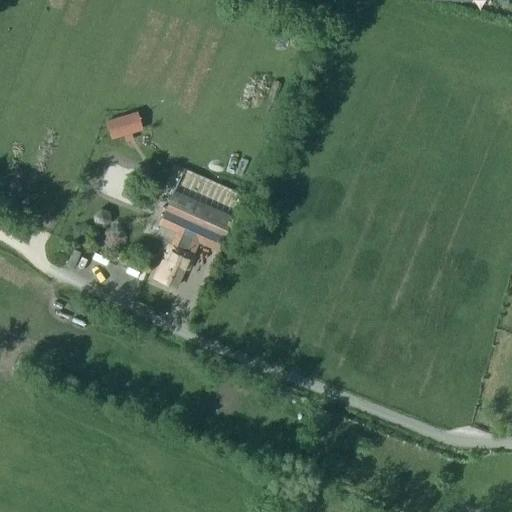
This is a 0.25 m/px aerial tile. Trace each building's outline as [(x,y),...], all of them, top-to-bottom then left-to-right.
[(304,34),(289,33),(288,45),(304,46),(304,34)] [(131,133),(142,130),(137,111),(105,120),(110,139),(123,136),(125,142),(133,140),(131,133)] [(174,190),(164,211),(222,238),(232,216),(174,190)] [(102,228),(109,222),(108,212),(99,209),(91,216),(93,224),(102,228)] [(185,253),(191,238),(181,234),(175,248),(168,246),(154,279),(174,287),(182,268),(186,270),(192,256),(185,253)]
